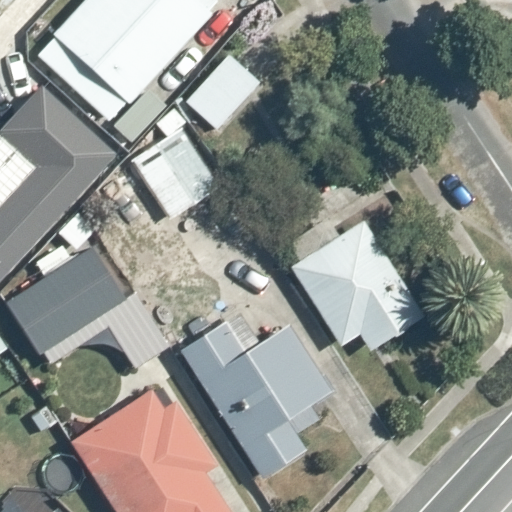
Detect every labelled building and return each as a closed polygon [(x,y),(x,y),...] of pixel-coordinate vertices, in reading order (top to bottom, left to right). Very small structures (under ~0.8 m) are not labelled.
[(221,0),(82,0),(34,61),(108,120),(126,98),(136,107),(221,0)] [(274,81),(242,50),(191,103),(223,134),(274,81)] [(117,155),(40,81),(0,122),(0,279),(35,243),(59,266),(93,231),(68,206),(117,155)] [(227,185),(195,127),(95,181),(112,213),(144,196),(150,207),(164,200),(172,215),(227,185)] [(361,219),(341,232),(328,212),(284,241),(297,260),(289,265),(341,345),(358,333),(368,348),(422,313),(361,219)] [(198,277),(171,237),(127,267),(133,277),(103,297),(150,367),(179,348),(142,293),(159,282),(169,297),(198,277)] [(239,320),(186,354),(268,484),(317,453),(299,424),(341,398),(294,324),(256,348),(239,320)] [(213,464),(159,382),(70,441),(116,511),(231,511),(204,470),(213,464)] [(0,511),(82,511),(53,485),(15,484),(0,498),(0,511)]
